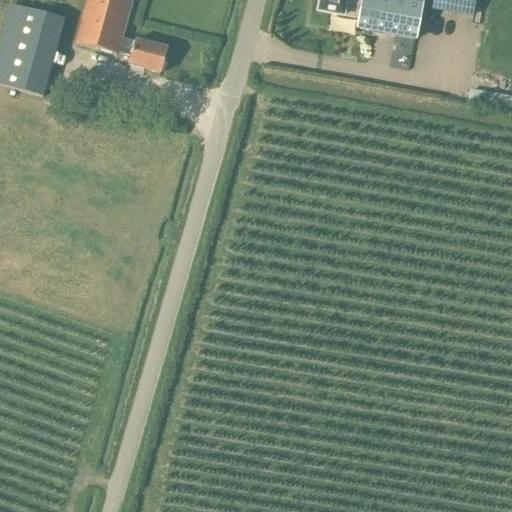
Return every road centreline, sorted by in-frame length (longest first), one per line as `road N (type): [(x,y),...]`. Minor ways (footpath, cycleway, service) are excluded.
road 1 (unclassified): [(112,511),(256,0)]
road 2 (unknown): [(242,64),(317,64),(414,78),(452,60)]
